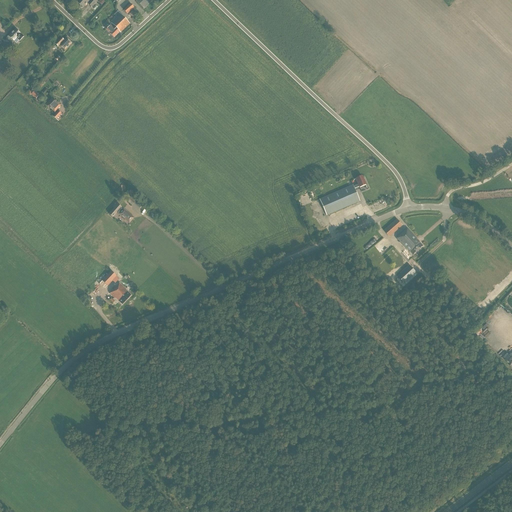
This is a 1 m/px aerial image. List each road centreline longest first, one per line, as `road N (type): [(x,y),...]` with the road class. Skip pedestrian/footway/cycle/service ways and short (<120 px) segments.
road 1 (unclassified): [(0,444),(61,370),(92,346),(408,208)]
road 2 (track): [(154,425),(381,409),(418,388),(474,376),(498,382),(511,373)]
road 3 (unclassified): [(408,208),(396,173),(213,0)]
road 4 (track): [(310,511),(339,495),(349,468),(401,449),(405,434),(390,407)]
road 5 (unclassified): [(169,0),(113,48),(52,0)]
